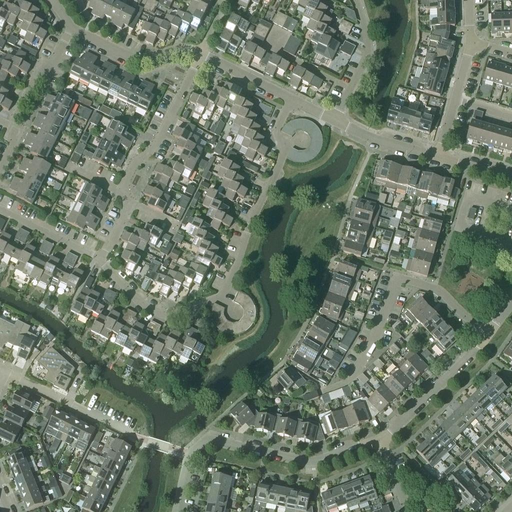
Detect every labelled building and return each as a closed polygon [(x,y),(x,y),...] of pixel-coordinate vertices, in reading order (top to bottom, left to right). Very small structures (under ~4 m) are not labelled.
[(5,5),(2,12),(9,16),(6,24),(13,28),(17,20),(21,12),(20,12),(24,5),(19,2),(14,0),(11,7),(5,5)] [(105,0),(93,0),(89,9),(93,11),(91,16),(97,18),(105,0)] [(108,19),(116,3),(109,0),(105,0),(97,18),(102,21),(104,17),(108,19)] [(148,12),(153,2),(150,0),(147,0),(143,10),(148,12)] [(169,9),(171,4),(162,0),(160,0),(158,4),(169,9)] [(193,3),(189,10),(204,17),(212,2),(207,0),(203,0),(200,6),(193,2),(193,3)] [(246,10),(250,2),(251,0),(240,0),(238,6),(246,10)] [(301,0),(298,6),(306,10),(307,10),(311,2),(319,6),(323,7),(324,4),(321,3),(322,0),(301,0)] [(153,15),(158,4),(153,2),(148,12),(153,15)] [(319,6),(311,2),(307,10),(306,10),(302,18),(310,22),(311,22),(315,14),(323,18),(327,10),(323,7),(319,6)] [(116,28),(125,8),(116,3),(108,19),(112,21),(110,25),(116,28)] [(36,20),(39,12),(24,5),(20,12),(21,12),(17,20),(24,24),(28,16),(36,20)] [(454,16),(454,6),(429,6),(429,11),(437,11),(437,17),(454,16)] [(138,20),(143,10),(138,7),(135,13),(133,18),(138,20)] [(128,28),(133,18),(135,13),(125,8),(116,28),(121,30),(123,26),(128,28)] [(186,17),(185,17),(193,21),(189,29),(187,33),(190,35),(192,30),(197,32),(204,17),(189,10),(186,17)] [(0,30),(2,31),(6,24),(9,16),(2,12),(0,11),(0,30)] [(172,13),(170,18),(175,20),(174,21),(182,24),(178,32),(176,37),(179,38),(181,34),(186,36),(187,33),(189,29),(193,21),(185,17),(186,17),(178,13),(175,12),(172,13)] [(277,26),(283,16),(278,13),(272,24),(277,26)] [(323,18),(315,14),(311,22),(310,22),(306,30),(314,34),(315,34),(319,26),(327,30),(331,22),(323,18)] [(491,34),(502,33),(501,15),(491,15),(491,34)] [(502,33),(511,33),(511,15),(501,15),(502,33)] [(36,20),(28,16),(24,24),(20,31),(27,35),(28,35),(32,27),(39,31),(43,23),(36,20)] [(282,29),(288,18),(283,16),(277,26),(282,29)] [(435,28),(435,34),(449,35),(449,28),(454,28),(454,16),(437,17),(430,17),(430,24),(430,28),(435,28)] [(164,24),(163,24),(171,28),(167,36),(165,41),(168,42),(170,37),(175,40),(176,37),(178,32),(182,24),(174,21),(175,20),(170,18),(167,17),(164,24)] [(245,34),(249,26),(232,17),(224,34),(233,38),(236,30),(245,34)] [(133,31),(138,20),(133,18),(128,28),(133,31)] [(287,31),(293,21),(288,18),(282,29),(287,31)] [(151,20),(148,26),(153,28),(152,28),(160,32),(156,40),(164,43),(165,41),(167,36),(171,28),(163,24),(164,24),(156,21),(153,19),(151,20)] [(261,21),(258,26),(269,31),(271,26),(261,21)] [(292,34),(298,23),(293,21),(287,31),(292,34)] [(350,32),(353,26),(342,21),(340,26),(350,32)] [(145,24),(141,32),(149,36),(145,43),(153,47),(156,40),(160,32),(152,28),(153,28),(148,26),(145,24)] [(258,26),(256,31),(266,36),(269,31),(258,26)] [(327,30),(319,26),(315,34),(314,34),(310,42),(318,46),(319,46),(323,38),(331,42),(335,34),(327,30)] [(348,37),(350,32),(340,26),(337,31),(348,37)] [(39,31),(32,27),(28,35),(27,35),(24,42),(32,46),(35,38),(43,42),(47,34),(39,31)] [(256,31),(253,36),(264,41),(266,36),(256,31)] [(233,38),(224,34),(216,50),(224,54),(227,50),(234,53),(236,50),(238,47),(242,49),(245,44),(233,38)] [(447,43),(449,35),(435,34),(433,39),(431,38),(428,49),(452,56),(455,45),(447,43)] [(253,36),(251,41),(262,46),(264,41),(253,36)] [(299,47),(301,42),(290,37),(288,42),(299,47)] [(342,48),(331,42),(323,38),(319,46),(318,46),(314,54),(332,63),(336,55),(339,56),(340,53),(342,48)] [(251,41),(248,45),(259,51),(262,46),(251,41)] [(296,52),(299,47),(288,42),(285,47),(296,52)] [(353,53),(355,48),(345,43),(342,48),(353,53)] [(248,45),(240,62),(249,66),(253,58),(261,62),(260,64),(267,68),(273,57),(265,54),(259,51),(248,45)] [(294,57),(296,52),(285,47),(283,52),(294,57)] [(350,58),(353,53),(342,48),(340,53),(350,58)] [(449,66),(452,56),(428,49),(425,59),(449,66)] [(26,75),(30,68),(23,64),(26,57),(18,53),(15,60),(11,68),(19,72),(26,75)] [(79,81),(92,56),(86,54),(82,63),(77,60),(70,76),(79,81)] [(15,79),(19,72),(11,68),(15,60),(7,56),(4,64),(0,71),(8,75),(15,79)] [(89,85),(97,70),(93,68),(97,59),(92,56),(79,81),(89,85)] [(267,68),(264,74),(273,78),(277,70),(285,74),(289,66),(273,57),(267,68)] [(446,77),(449,66),(425,59),(422,70),(446,77)] [(98,90),(111,66),(105,63),(101,72),(97,70),(89,85),(98,90)] [(494,84),(499,66),(488,64),(483,81),(494,84)] [(108,95),(116,79),(112,77),(116,69),(111,66),(98,90),(108,95)] [(503,87),(508,69),(499,66),(494,84),(503,87)] [(322,82),(313,78),(297,69),(289,86),(297,90),(301,82),(309,86),(318,91),(322,82)] [(511,89),(511,70),(508,69),(503,87),(511,89)] [(446,77),(422,70),(422,71),(423,71),(421,76),(420,76),(419,80),(443,87),(446,77)] [(118,100),(130,75),(124,72),(120,81),(116,79),(108,95),(118,100)] [(127,104),(135,89),(131,87),(135,78),(130,75),(118,100),(127,104)] [(440,98),(443,87),(419,80),(416,91),(440,98)] [(137,109),(149,85),(143,82),(139,91),(135,89),(127,104),(137,109)] [(146,114),(154,98),(150,96),(154,87),(149,85),(137,109),(146,114)] [(222,92),(230,96),(227,104),(223,111),(230,115),(234,107),(238,100),(241,92),(226,85),(222,92)] [(211,96),(219,100),(215,107),(216,108),(223,111),(227,104),(230,96),(222,92),(215,88),(211,96)] [(1,90),(0,89),(0,98),(5,101),(8,93),(1,90)] [(200,99),(200,100),(208,104),(204,111),(205,111),(212,115),(216,108),(215,107),(219,100),(211,96),(204,92),(200,99)] [(57,101),(48,96),(45,102),(69,114),(74,104),(59,96),(57,101)] [(193,96),(189,104),(197,107),(193,115),(201,119),(205,111),(204,111),(208,104),(200,100),(200,99),(193,96)] [(5,101),(0,98),(0,109),(1,109),(8,112),(12,104),(5,101)] [(90,108),(92,104),(82,99),(80,103),(90,108)] [(397,126),(402,110),(404,102),(393,99),(387,123),(397,126)] [(234,107),(230,115),(237,118),(238,118),(241,111),(249,115),(249,114),(253,107),(238,100),(234,107)] [(65,123),(69,114),(45,102),(42,107),(51,112),(49,116),(65,123)] [(408,129),(415,105),(410,104),(408,112),(402,110),(397,126),(408,129)] [(418,132),(423,116),(417,114),(419,107),(415,105),(408,129),(418,132)] [(429,135),(436,111),(425,108),(423,116),(418,132),(429,135)] [(237,118),(234,126),(241,129),(245,122),(253,125),(257,118),(249,114),(249,115),(241,111),(238,118),(237,118)] [(481,122),(483,114),(475,111),(472,120),(481,122)] [(97,127),(102,117),(94,114),(89,124),(97,127)] [(47,120),(38,115),(35,121),(60,133),(65,123),(49,116),(47,120)] [(55,142),(60,133),(35,121),(33,126),(42,131),(40,135),(55,142)] [(302,133),(305,121),(301,121),(298,121),(294,122),(291,123),(296,134),(297,133),(301,133),(302,133)] [(308,136),(317,128),(314,126),(311,124),(308,122),(305,121),(302,133),(303,133),(307,135),(308,136)] [(237,137),(234,144),(241,147),(245,140),(249,133),(257,136),(260,129),(253,125),(245,122),(241,129),(237,137)] [(131,144),(134,139),(125,134),(127,130),(112,123),(107,132),(131,144)] [(292,138),(292,137),(295,134),(296,134),(291,123),(288,125),(285,127),(283,130),(281,133),(292,138)] [(471,125),(466,141),(482,145),(493,149),(493,151),(497,152),(502,153),(502,151),(511,154),(511,136),(502,134),(487,129),(471,125)] [(192,137),(195,129),(188,126),(184,133),(177,129),(173,137),(180,141),(188,144),(191,137),(192,137)] [(310,142),(322,141),(322,138),(321,134),(319,131),(317,128),(308,136),(309,137),(310,141),(310,142)] [(129,150),(131,144),(107,132),(102,142),(118,150),(120,146),(129,150)] [(241,147),(248,151),(249,151),(252,144),(260,147),(264,140),(257,136),(249,133),(245,140),(241,147)] [(38,139),(29,134),(26,140),(50,152),(55,142),(40,135),(38,139)] [(199,140),(192,137),(191,137),(188,144),(180,141),(176,148),(184,152),(191,155),(195,148),(199,140)] [(46,162),(50,152),(26,140),(23,145),(32,150),(30,154),(46,162)] [(319,155),(320,152),(322,148),(322,145),(322,141),(310,142),(310,143),(309,147),(309,148),(319,155)] [(122,163),(125,158),(116,154),(118,150),(102,142),(98,151),(122,163)] [(95,157),(84,152),(86,146),(80,143),(74,154),(81,157),(82,156),(93,161),(108,169),(110,165),(119,169),(122,163),(98,151),(95,157)] [(248,151),(245,158),(253,162),(256,155),(264,159),(268,151),(260,147),(252,144),(249,151),(248,151)] [(203,151),(195,148),(191,155),(184,152),(180,159),(195,166),(203,151)] [(307,164),(311,162),(314,160),(317,158),(319,155),(309,148),(308,149),(305,152),(304,152),(307,164)] [(293,164),(297,152),(292,150),(286,160),(293,164)] [(307,164),(304,152),(303,152),(298,152),(297,152),(293,164),(297,164),(300,165),(304,164),(307,164)] [(77,166),(81,157),(74,154),(70,163),(77,166)] [(188,181),(195,166),(180,159),(177,166),(184,170),(181,178),(188,181)] [(33,164),(24,160),(21,165),(46,177),(51,168),(35,160),(33,164)] [(177,185),(181,178),(184,170),(177,166),(169,162),(166,170),(173,174),(170,181),(170,182),(177,185)] [(236,177),(240,170),(225,162),(217,177),(225,181),(229,174),(236,177)] [(256,175),(258,171),(243,163),(241,167),(256,175)] [(386,185),(387,183),(386,183),(391,166),(381,163),(375,182),(386,185)] [(41,187),(46,177),(21,165),(19,171),(27,175),(26,179),(41,187)] [(158,176),(155,182),(159,184),(159,185),(166,189),(170,182),(170,181),(173,174),(166,170),(163,168),(158,166),(154,174),(158,176)] [(386,185),(385,188),(395,192),(396,189),(402,169),(391,166),(386,183),(387,183),(386,185)] [(402,169),(396,189),(406,192),(407,189),(412,172),(402,169)] [(418,192),(422,175),(412,172),(407,189),(418,192)] [(236,177),(229,174),(225,181),(221,188),(228,192),(229,192),(232,185),(240,188),(244,181),(236,177)] [(418,192),(416,198),(426,201),(427,197),(428,195),(433,178),(422,175),(418,192)] [(437,200),(438,198),(443,181),(433,178),(428,195),(427,197),(437,200)] [(24,183),(15,179),(12,184),(36,196),(41,187),(26,179),(24,183)] [(454,184),(443,181),(438,198),(437,200),(448,203),(449,201),(456,203),(459,191),(452,189),(454,184)] [(31,206),(36,196),(12,184),(9,190),(18,194),(16,199),(31,206)] [(106,207),(109,202),(100,197),(102,193),(86,185),(82,195),(106,207)] [(163,196),(166,189),(159,185),(155,192),(147,188),(144,196),(151,200),(151,199),(159,203),(163,196)] [(240,188),(232,185),(229,192),(228,192),(225,199),(225,200),(232,203),(236,196),(244,200),(247,192),(240,188)] [(225,199),(210,192),(203,207),(210,210),(210,211),(214,203),(222,207),(222,206),(225,200),(225,199)] [(103,213),(106,207),(82,195),(77,205),(92,212),(94,208),(103,213)] [(170,199),(163,196),(159,203),(151,199),(151,200),(147,207),(163,215),(170,199)] [(187,208),(190,200),(182,197),(178,203),(179,204),(187,208)] [(378,218),(381,208),(359,201),(355,212),(378,218)] [(222,207),(214,203),(210,211),(210,210),(206,218),(214,221),(214,222),(218,214),(225,218),(226,217),(229,210),(222,206),(222,207)] [(409,221),(409,220),(410,216),(403,214),(406,205),(403,204),(400,213),(402,214),(400,219),(409,221)] [(97,226),(99,221),(90,216),(92,212),(77,205),(72,214),(97,226)] [(431,219),(433,209),(425,207),(424,207),(422,216),(431,219)] [(473,221),(476,211),(470,209),(467,220),(473,221)] [(375,229),(378,218),(355,212),(352,222),(375,229)] [(94,232),(97,226),(72,214),(67,224),(83,232),(85,227),(94,232)] [(225,218),(218,214),(214,222),(214,221),(210,228),(211,228),(210,229),(211,229),(218,233),(222,225),(229,229),(233,221),(226,217),(225,218)] [(207,236),(211,229),(210,229),(211,228),(210,228),(196,221),(188,236),(195,240),(196,240),(199,232),(207,236)] [(422,231),(439,236),(440,233),(441,234),(442,233),(444,226),(425,221),(422,231)] [(372,239),(375,229),(352,222),(349,233),(372,239)] [(147,246),(155,249),(160,239),(169,243),(171,239),(162,234),(147,227),(143,234),(151,238),(147,246)] [(15,240),(11,249),(15,251),(19,243),(24,232),(19,230),(14,240),(15,240)] [(144,253),(147,246),(151,238),(143,234),(136,230),(132,238),(140,242),(136,249),(144,253)] [(417,230),(414,240),(438,247),(440,241),(439,239),(438,239),(439,236),(422,231),(417,230)] [(24,232),(19,243),(24,245),(30,235),(24,232)] [(207,236),(199,232),(196,240),(195,240),(192,247),(199,251),(203,243),(211,247),(215,240),(207,236)] [(369,249),(372,239),(349,233),(346,243),(363,248),(369,249)] [(133,257),(133,256),(136,249),(140,242),(132,238),(125,234),(121,242),(129,246),(125,253),(133,257)] [(0,253),(3,255),(3,256),(11,259),(15,251),(11,249),(7,247),(11,239),(3,235),(0,240),(0,253)] [(437,254),(438,247),(414,240),(411,251),(416,252),(433,257),(434,254),(435,254),(437,254)] [(43,255),(49,244),(44,242),(38,252),(43,255)] [(211,247),(203,243),(199,251),(196,258),(203,262),(207,254),(215,258),(218,251),(211,247)] [(360,259),(363,248),(346,243),(343,254),(360,259)] [(48,257),(54,247),(49,244),(43,255),(48,257)] [(31,259),(35,251),(27,247),(23,255),(15,251),(11,259),(19,263),(27,267),(31,259)] [(430,267),(433,257),(416,252),(413,262),(430,267)] [(133,257),(125,253),(121,260),(129,264),(125,271),(133,275),(140,260),(133,256),(133,257)] [(67,267),(73,256),(68,254),(62,264),(51,259),(47,267),(43,275),(52,279),(49,284),(57,288),(59,283),(63,275),(67,267)] [(199,269),(207,273),(211,266),(218,269),(222,262),(215,258),(207,254),(203,262),(198,259),(194,266),(200,269),(199,269)] [(72,269),(78,258),(73,256),(67,267),(72,269)] [(39,263),(31,259),(27,267),(19,263),(15,271),(31,279),(39,263)] [(430,267),(413,262),(408,261),(405,272),(427,278),(430,267)] [(47,288),(49,284),(52,279),(43,275),(47,267),(39,263),(31,279),(47,288)] [(340,264),(336,274),(357,282),(361,272),(366,274),(368,270),(358,267),(357,270),(356,270),(340,264)] [(200,288),(207,273),(199,269),(200,269),(192,265),(189,272),(188,273),(196,276),(192,284),(200,288)] [(189,292),(192,284),(196,276),(188,273),(189,272),(181,269),(178,276),(177,276),(185,280),(181,288),(189,292)] [(75,291),(84,275),(75,271),(71,279),(63,275),(59,283),(75,291)] [(155,275),(151,273),(148,272),(144,279),(155,284),(163,288),(159,295),(167,299),(170,292),(174,284),(166,280),(167,280),(159,276),(155,274),(155,275)] [(178,295),(181,288),(185,280),(177,276),(178,276),(170,272),(167,280),(166,280),(174,284),(170,292),(178,295)] [(336,274),(332,285),(353,292),(357,282),(336,274)] [(79,297),(71,313),(87,322),(91,313),(92,313),(83,309),(87,301),(91,294),(88,292),(88,291),(93,280),(88,278),(83,289),(79,297)] [(143,283),(140,289),(145,292),(148,286),(143,283)] [(332,285),(329,295),(345,301),(349,303),(353,292),(332,285)] [(102,298),(101,301),(106,303),(111,293),(106,290),(102,298)] [(239,306),(245,296),(242,294),(238,292),(233,303),(238,306),(239,306)] [(87,301),(83,309),(92,313),(91,313),(99,317),(100,317),(104,309),(106,304),(106,303),(101,301),(102,298),(100,297),(91,293),(91,294),(87,301)] [(111,293),(106,303),(106,304),(111,306),(116,295),(111,293)] [(329,295),(325,305),(341,311),(342,311),(345,301),(329,295)] [(243,311),(254,307),(253,304),(251,301),(248,298),(245,296),(239,306),(240,307),(242,310),(243,311)] [(408,312),(404,316),(412,324),(416,320),(428,308),(421,300),(408,312)] [(212,319),(224,316),(224,315),(224,311),(225,310),(214,304),(212,308),(212,311),(211,315),(212,319)] [(325,305),(321,315),(327,318),(326,319),(336,324),(338,322),(340,322),(344,312),(342,311),(341,311),(325,305)] [(254,321),(255,318),(255,314),(255,311),(254,307),(243,311),(243,312),(243,316),(243,317),(254,321)] [(428,308),(416,320),(420,325),(416,328),(419,332),(423,328),(436,316),(428,308)] [(126,323),(132,313),(127,310),(121,321),(126,323)] [(108,321),(103,329),(112,333),(119,337),(124,329),(116,325),(120,317),(111,313),(107,321),(108,321)] [(131,326),(137,315),(132,313),(126,323),(131,326)] [(219,331),(227,322),(226,321),(224,317),(224,316),(212,319),(213,322),(214,325),(216,329),(219,331)] [(436,316),(423,328),(431,336),(443,324),(436,316)] [(99,317),(91,333),(108,342),(112,333),(103,329),(108,321),(107,321),(100,317),(99,317)] [(246,333),(249,330),(251,328),(253,325),(254,321),(243,317),(243,318),(240,322),(239,322),(246,333)] [(0,349),(2,351),(4,346),(4,345),(6,345),(6,344),(13,347),(24,325),(17,322),(14,327),(0,320),(0,349)] [(319,320),(313,329),(331,339),(336,330),(319,320)] [(132,333),(128,341),(136,345),(143,349),(144,349),(148,341),(151,335),(156,325),(151,322),(147,330),(144,329),(135,325),(131,333),(132,333)] [(232,336),(233,324),(232,324),(228,322),(227,322),(219,331),(222,333),(225,335),(228,336),(232,336)] [(246,333),(239,322),(238,323),(234,324),(233,324),(232,336),(236,336),(239,336),(242,334),(246,333)] [(394,330),(401,324),(398,322),(392,328),(394,330)] [(443,324),(431,336),(438,344),(451,332),(443,324)] [(24,325),(13,347),(20,351),(19,351),(20,353),(19,354),(17,358),(26,362),(35,344),(39,335),(38,335),(37,334),(36,338),(28,334),(30,328),(24,325)] [(156,325),(151,335),(155,338),(161,327),(156,325)] [(172,326),(169,332),(172,333),(180,337),(183,332),(172,326)] [(168,341),(164,349),(172,353),(180,357),(184,349),(188,341),(193,330),(188,328),(186,333),(181,342),(178,341),(180,337),(172,333),(168,341)] [(119,337),(115,345),(132,354),(136,345),(128,341),(132,333),(131,333),(124,329),(119,337)] [(325,349),(331,339),(313,329),(308,338),(325,349)] [(184,349),(180,357),(188,361),(196,365),(197,364),(200,357),(204,349),(200,347),(201,345),(199,339),(196,338),(198,333),(193,330),(188,341),(184,349)] [(349,332),(341,346),(348,350),(356,336),(349,332)] [(438,344),(435,347),(442,355),(446,352),(458,340),(458,339),(451,332),(438,344)] [(407,344),(413,337),(411,335),(404,341),(407,344)] [(156,345),(152,353),(160,357),(168,361),(172,353),(164,349),(168,341),(160,337),(156,345)] [(409,346),(416,340),(413,337),(407,344),(409,346)] [(320,358),(325,349),(308,338),(302,348),(320,358)] [(143,349),(139,357),(156,366),(160,357),(152,353),(156,345),(148,341),(144,349),(143,349)] [(397,354),(400,352),(393,345),(391,347),(397,354)] [(395,356),(397,354),(391,347),(388,350),(395,356)] [(314,367),(320,358),(302,348),(297,357),(314,367)] [(65,393),(71,381),(70,381),(75,370),(51,349),(37,364),(48,373),(44,381),(54,386),(53,387),(65,393)] [(422,359),(428,353),(426,350),(419,357),(422,359)] [(403,361),(419,377),(427,370),(419,361),(411,352),(403,360),(403,361)] [(424,362),(431,355),(428,353),(422,359),(424,362)] [(308,377),(314,367),(297,357),(291,367),(308,377)] [(382,369),(384,367),(378,360),(375,362),(382,369)] [(411,385),(419,377),(403,361),(396,368),(411,385)] [(379,371),(382,369),(375,362),(373,365),(379,371)] [(404,392),(411,385),(396,368),(388,376),(392,379),(404,392)] [(295,377),(289,370),(277,381),(287,392),(294,385),(298,390),(306,383),(298,374),(295,377)] [(366,384),(368,381),(362,375),(360,377),(366,384)] [(363,386),(366,384),(360,377),(357,380),(363,386)] [(495,377),(486,385),(501,400),(502,401),(505,398),(502,395),(507,390),(510,386),(505,380),(501,384),(495,377)] [(396,400),(404,392),(392,379),(384,387),(396,400)] [(486,385),(479,392),(491,405),(494,408),(502,401),(501,400),(486,385)] [(388,407),(396,400),(384,387),(376,394),(388,407)] [(479,392),(471,400),(485,415),(487,413),(485,410),(491,405),(479,392)] [(29,412),(35,402),(17,393),(12,404),(15,405),(29,412)] [(305,404),(310,402),(318,399),(316,393),(302,398),(305,404)] [(380,415),(388,407),(376,394),(368,402),(365,399),(363,400),(373,418),(378,413),(380,415)] [(362,406),(352,409),(358,426),(369,422),(368,420),(373,418),(363,400),(360,402),(362,406)] [(471,400),(463,407),(476,420),(481,415),(484,416),(485,415),(471,400)] [(29,412),(15,405),(12,411),(9,409),(4,420),(7,421),(21,429),(29,412)] [(247,411),(242,406),(231,416),(241,427),(244,424),(248,429),(250,427),(256,429),(259,416),(251,407),(247,411)] [(463,407),(455,415),(470,430),(471,428),(470,425),(476,420),(463,407)] [(48,422),(53,411),(47,408),(42,418),(48,422)] [(348,429),(358,426),(352,409),(342,413),(348,429)] [(48,428),(45,434),(50,437),(53,430),(58,433),(66,417),(56,412),(48,428)] [(327,437),(338,433),(332,417),(330,413),(318,417),(319,422),(322,421),(323,426),(321,426),(324,436),(327,435),(327,437)] [(338,433),(348,429),(342,413),(332,417),(338,433)] [(280,421),(281,417),(269,414),(268,418),(259,416),(256,429),(255,431),(271,434),(271,432),(277,433),(277,434),(280,421)] [(455,415),(447,422),(460,435),(465,430),(468,431),(470,430),(455,415)] [(55,439),(52,446),(57,448),(60,442),(59,441),(63,435),(68,438),(76,422),(66,417),(58,433),(55,439)] [(301,426),(302,422),(290,419),(289,423),(280,421),(277,434),(277,433),(276,435),(292,439),(292,437),(298,438),(301,426)] [(21,429),(7,421),(4,427),(1,425),(0,428),(0,439),(13,446),(21,429)] [(506,424),(502,428),(505,431),(510,427),(511,426),(511,423),(509,421),(506,424)] [(68,438),(65,444),(69,446),(72,440),(78,442),(85,427),(76,422),(68,438)] [(447,422),(440,430),(452,443),(454,445),(456,443),(454,440),(460,435),(447,422)] [(325,441),(319,426),(311,424),(310,428),(301,426),(298,438),(297,440),(313,444),(313,442),(319,443),(325,441)] [(78,442),(74,449),(79,451),(84,454),(88,447),(95,431),(85,427),(78,442)] [(440,430),(432,437),(444,450),(448,454),(455,446),(454,445),(452,443),(440,430)] [(109,438),(104,448),(111,451),(126,459),(131,449),(121,444),(124,439),(118,436),(115,441),(115,442),(109,438)] [(432,437),(424,444),(438,460),(441,461),(448,454),(444,450),(432,437)] [(93,443),(91,448),(96,451),(99,445),(94,443),(93,443)] [(424,444),(416,452),(432,469),(439,462),(438,460),(424,444)] [(104,448),(102,453),(108,456),(106,461),(122,469),(126,459),(111,451),(104,448)] [(7,461),(11,471),(27,465),(34,462),(32,458),(25,460),(21,449),(8,454),(10,460),(7,461)] [(474,454),(471,457),(476,462),(480,466),(483,463),(479,459),(474,454)] [(511,478),(511,467),(505,461),(500,455),(492,463),(497,468),(510,481),(511,478)] [(46,457),(40,460),(44,469),(49,467),(49,465),(46,457)] [(99,458),(97,462),(104,465),(101,471),(117,478),(122,469),(106,461),(99,458)] [(29,470),(27,465),(11,471),(15,481),(31,475),(38,472),(36,468),(29,470)] [(446,484),(454,492),(467,479),(466,479),(471,474),(467,469),(463,465),(457,471),(459,472),(446,484)] [(59,467),(56,474),(61,476),(64,470),(59,467)] [(95,468),(92,472),(99,475),(96,480),(112,488),(117,478),(101,471),(95,468)] [(461,499),(477,483),(473,479),(475,478),(471,474),(466,479),(467,479),(454,492),(461,499)] [(33,480),(31,475),(15,481),(19,491),(35,485),(42,482),(40,478),(33,480)] [(68,486),(71,480),(62,475),(59,482),(68,486)] [(229,490),(232,479),(214,476),(212,486),(229,490)] [(90,477),(88,482),(94,485),(92,490),(107,498),(112,488),(96,480),(90,477)] [(58,488),(54,478),(48,480),(50,485),(48,485),(50,490),(58,488)] [(370,478),(360,482),(367,503),(377,499),(376,495),(370,478)] [(360,482),(350,485),(358,507),(367,503),(360,482)] [(481,488),(477,483),(461,499),(468,506),(486,489),(483,486),(481,488)] [(37,490),(35,485),(19,491),(23,502),(39,495),(46,492),(44,488),(37,490)] [(265,510),(266,505),(269,487),(259,485),(253,511),(258,511),(259,508),(265,510)] [(350,485),(340,489),(347,506),(346,506),(348,510),(358,507),(350,485)] [(232,501),(234,491),(229,490),(212,486),(210,496),(227,500),(232,501)] [(85,487),(83,491),(89,495),(87,500),(103,507),(107,498),(92,490),(85,487)] [(276,507),(279,490),(269,487),(266,505),(276,507)] [(340,489),(331,493),(337,509),(346,506),(347,506),(340,489)] [(473,511),(477,511),(488,502),(491,499),(487,494),(488,493),(486,489),(468,506),(473,511)] [(286,509),(289,492),(279,490),(276,507),(285,509),(286,509)] [(295,511),(299,494),(289,492),(286,509),(285,509),(284,511),(295,511)] [(325,507),(320,509),(319,511),(330,511),(337,509),(331,493),(321,496),(325,507)] [(299,494),(295,511),(312,511),(312,509),(307,508),(310,496),(299,494)] [(41,500),(39,495),(23,502),(27,511),(43,505),(50,502),(48,498),(41,500)] [(225,510),(227,500),(210,496),(208,506),(225,510)] [(80,497),(78,501),(85,504),(82,510),(80,511),(100,511),(103,507),(87,500),(80,497)]
